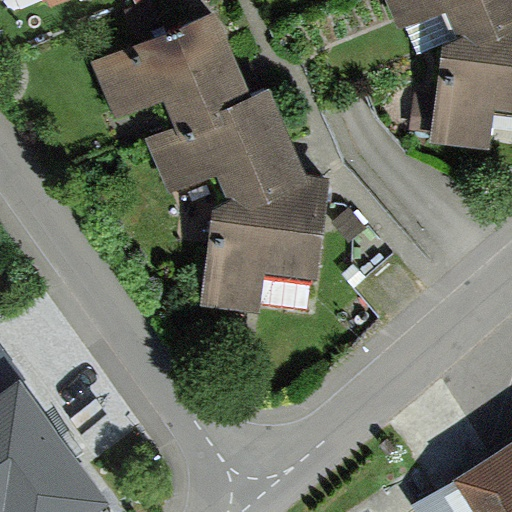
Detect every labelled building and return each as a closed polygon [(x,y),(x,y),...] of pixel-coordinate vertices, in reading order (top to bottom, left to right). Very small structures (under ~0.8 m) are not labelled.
[(4,0),(13,17),(51,0),(60,0),(61,4),(73,0),(4,0)] [(511,0),(384,0),(397,25),(407,21),(421,58),(444,48),(431,142),(493,151),(500,110),(511,111),(511,0)] [(220,8),(95,58),(121,116),(164,100),(172,119),(147,130),(171,192),(217,172),(228,197),(214,203),(201,309),(266,316),(268,274),(318,281),(332,176),(310,174),(271,83),(254,90),(220,8)] [(50,396),(0,432),(0,503),(5,511),(31,511),(98,464),(50,396)] [(511,511),(511,437),(449,479),(469,511),(511,511)]
